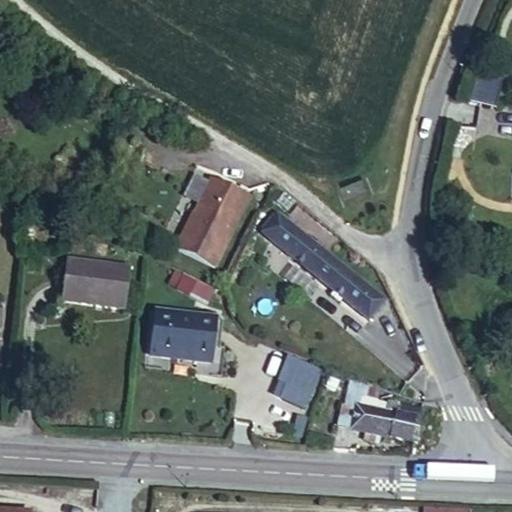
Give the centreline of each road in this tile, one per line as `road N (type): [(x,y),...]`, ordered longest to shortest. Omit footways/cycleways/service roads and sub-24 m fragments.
road 1 (unclassified): [(468,0),(428,125),(408,225),(408,273),(489,486)]
road 2 (secondary): [(489,486),(0,457)]
